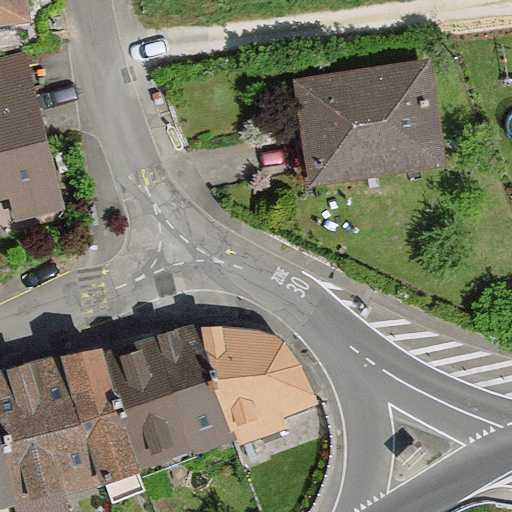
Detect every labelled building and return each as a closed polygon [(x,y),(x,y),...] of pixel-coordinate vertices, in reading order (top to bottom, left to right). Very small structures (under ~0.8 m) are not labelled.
[(0,0),(0,33),(22,31),(19,0),(0,0)] [(300,195),(438,180),(427,78),(289,93),(300,195)] [(0,234),(57,225),(34,92),(0,97),(0,234)] [(195,340),(230,440),(305,410),(265,335),(195,340)] [(195,340),(104,372),(129,474),(230,440),(195,340)] [(104,372),(51,385),(76,487),(129,474),(104,372)] [(0,397),(0,490),(5,511),(82,511),(76,487),(51,385),(0,397)]
